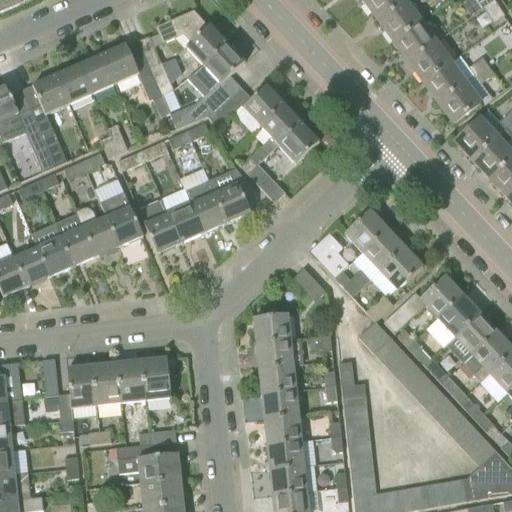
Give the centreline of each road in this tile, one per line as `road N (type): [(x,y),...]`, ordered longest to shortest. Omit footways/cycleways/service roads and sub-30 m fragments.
road 1 (residential): [(291,248),(345,307),(346,348),(434,453)]
road 2 (residential): [(0,345),(207,323)]
road 3 (unclassified): [(400,148),(259,0)]
road 4 (residential): [(225,511),(207,323)]
road 5 (unclassified): [(511,268),(400,148)]
road 6 (residential): [(291,248),(400,148)]
